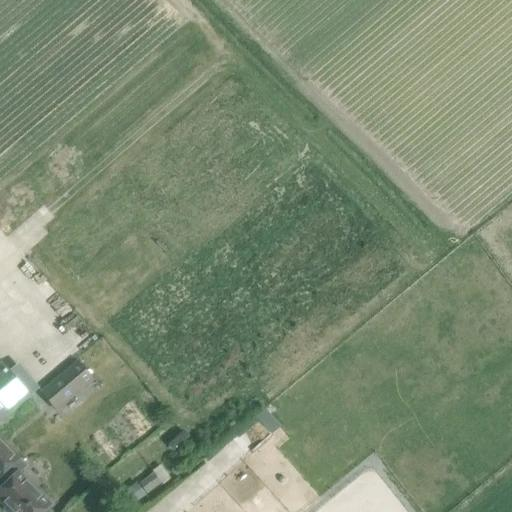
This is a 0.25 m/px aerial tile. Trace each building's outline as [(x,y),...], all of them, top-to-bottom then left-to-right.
[(0,422),(29,398),(0,362),(0,422)] [(76,364),(39,394),(54,413),(91,383),(76,364)] [(0,486),(2,488),(0,489),(0,502),(9,511),(48,511),(46,509),(49,506),(17,473),(25,466),(0,440),(0,486)] [(146,495),(160,484),(152,474),(138,484),(146,495)] [(145,496),(135,484),(119,496),(128,509),(145,496)]
